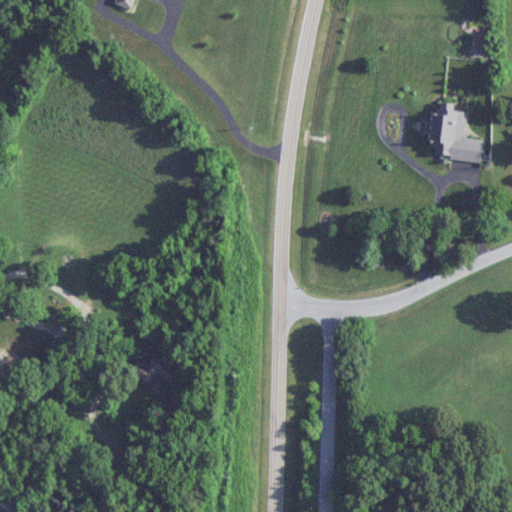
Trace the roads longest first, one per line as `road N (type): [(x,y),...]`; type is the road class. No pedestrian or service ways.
road 1 (tertiary): [(316,0),(283,184),(274,511)]
road 2 (residential): [(280,296),(308,308),(370,307),(419,295),(511,248)]
road 3 (residential): [(333,310),(327,511)]
